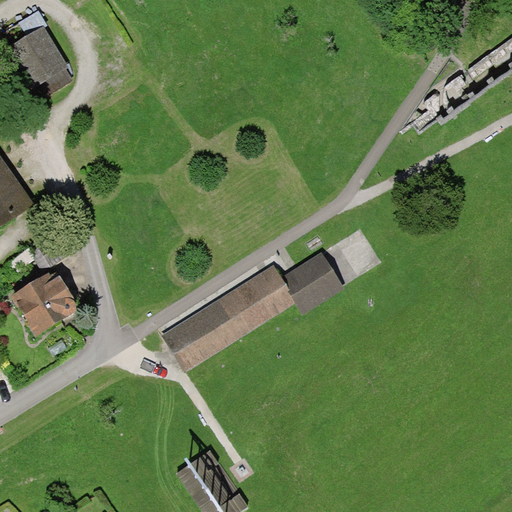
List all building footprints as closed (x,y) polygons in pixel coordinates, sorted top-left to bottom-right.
[(10,48),(32,88),(68,68),(46,28),(10,48)] [(430,110),(412,123),(419,132),(438,118),(441,122),(511,70),(511,37),(424,102),(430,110)] [(0,154),(0,224),(33,202),(0,154)] [(33,250),(43,270),(70,256),(60,236),(33,250)] [(344,289),(321,253),(283,277),(294,302),(302,314),(344,289)] [(185,370),(294,302),(283,277),(275,265),(162,335),(185,370)] [(52,269),(11,295),(36,334),(77,308),(52,269)] [(208,450),(176,472),(203,511),(238,511),(246,507),(208,450)]
